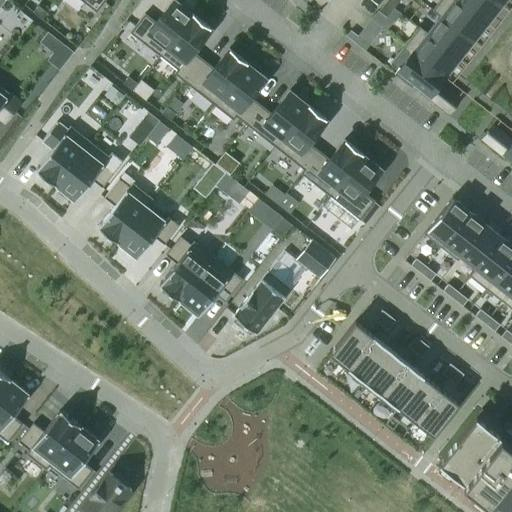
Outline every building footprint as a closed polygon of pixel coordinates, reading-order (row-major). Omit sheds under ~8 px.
[(81,0),(96,12),(105,0),(81,0)] [(144,13),(130,32),(159,56),(192,13),(191,12),(193,9),(184,2),(182,5),(175,0),(172,0),(155,22),(144,13)] [(457,0),(439,0),(432,10),(439,16),(440,15),(473,41),(487,23),(457,0)] [(494,0),(457,0),(487,23),(501,5),(494,0)] [(386,2),(378,11),(386,17),(394,8),(386,2)] [(38,5),(33,12),(42,19),(47,13),(38,5)] [(192,13),(159,56),(177,69),(174,73),(185,82),(203,60),(193,51),(211,28),(192,13)] [(427,32),(426,33),(459,59),(473,41),(440,15),(439,16),(427,32)] [(419,26),(404,46),(411,52),(412,51),(444,77),(459,59),(426,33),(427,32),(419,26)] [(404,46),(389,64),(397,70),(394,74),(411,87),(414,83),(448,110),(457,98),(439,84),(444,77),(412,51),(411,52),(404,46)] [(203,60),(185,82),(214,105),(247,63),(229,48),(213,68),(203,60)] [(247,63),(214,105),(233,120),(236,116),(246,124),(261,105),(251,97),(266,78),(258,71),(260,68),(251,61),(249,64),(247,63)] [(0,117),(5,121),(20,102),(0,86),(0,117)] [(261,105),(246,124),(275,147),(308,105),(306,103),(309,100),(300,93),(297,96),(289,90),(271,113),(261,105)] [(308,105),(275,147),(303,169),(304,170),(319,151),(309,143),(327,119),(308,105)] [(52,148),(35,170),(55,185),(89,141),(70,126),(67,129),(57,121),(42,140),(52,148)] [(493,127),(484,139),(511,160),(511,140),(511,141),(493,127)] [(303,169),(300,173),(330,196),(363,154),(344,139),(329,159),(319,151),(304,170),(303,169)] [(89,141),(55,185),(75,200),(91,179),(102,187),(116,168),(106,160),(109,157),(89,141)] [(330,197),(323,206),(351,228),(359,219),(374,201),(363,192),(382,169),(373,162),(376,159),(367,152),(365,155),(363,154),(330,196),(330,197)] [(114,205),(97,227),(117,242),(145,206),(146,206),(152,199),(132,183),(133,181),(122,173),(104,197),(114,205)] [(452,197),(423,233),(441,247),(469,210),(452,197)] [(145,206),(117,242),(136,258),(153,236),(163,244),(178,225),(167,216),(164,220),(146,206),(145,206)] [(469,210),(441,247),(458,260),(461,256),(460,256),(485,223),(469,210)] [(485,223),(460,256),(461,256),(474,267),(476,268),(501,236),(485,223)] [(176,263),(159,284),(178,300),(213,256),(193,240),(190,244),(180,236),(165,255),(176,263)] [(474,267),(469,275),(486,288),(511,255),(511,244),(501,236),(476,268),(474,267)] [(240,306),(233,315),(236,317),(233,321),(249,333),(252,330),(255,332),(290,288),(307,267),(304,264),(285,249),(268,271),(252,290),(240,306)] [(511,255),(486,288),(502,301),(511,287),(511,255)] [(213,256),(178,300),(198,315),(215,294),(225,302),(243,279),(213,256)] [(416,258),(410,265),(420,273),(426,266),(416,258)] [(426,266),(420,273),(430,281),(435,274),(426,266)] [(448,283),(442,290),(452,298),(458,291),(448,283)] [(511,287),(502,301),(511,309),(511,287)] [(458,291),(452,298),(462,306),(467,299),(458,291)] [(382,309),(373,320),(380,325),(389,315),(382,309)] [(480,309),(474,315),(484,323),(490,316),(480,309)] [(389,315),(380,325),(387,330),(395,320),(389,315)] [(490,316),(484,323),(494,331),(500,324),(490,316)] [(355,320),(329,353),(330,354),(346,366),(347,367),(373,335),(356,321),(355,320)] [(511,334),(506,329),(500,336),(510,344),(511,341),(511,334)] [(346,366),(343,370),(361,384),(390,348),(373,335),(347,367),(346,366)] [(416,336),(408,346),(414,352),(422,342),(416,336)] [(422,342),(414,352),(421,357),(429,347),(422,342)] [(390,348),(361,384),(378,398),(407,361),(390,348)] [(407,361),(378,398),(396,412),(399,408),(398,408),(424,375),(407,361)] [(450,363),(442,373),(448,378),(456,368),(450,363)] [(456,368),(448,378),(455,384),(463,374),(456,368)] [(0,390),(9,379),(0,371),(0,390)] [(424,375),(398,408),(399,408),(415,421),(441,388),(424,375)] [(9,379),(0,390),(0,436),(7,442),(22,423),(12,415),(29,394),(9,379)] [(441,388),(415,421),(432,434),(433,435),(459,402),(458,401),(441,388)] [(440,461),(438,463),(464,483),(489,502),(501,511),(511,511),(511,431),(506,427),(482,408),(474,418),(440,461)] [(33,423),(18,441),(29,449),(25,453),(46,470),(49,466),(48,465),(80,425),(60,410),(43,431),(33,423)] [(80,425),(48,465),(49,466),(78,489),(93,470),(83,462),(99,440),(80,425)] [(109,472),(77,511),(113,511),(131,490),(127,486),(128,484),(115,474),(113,476),(109,472)]
